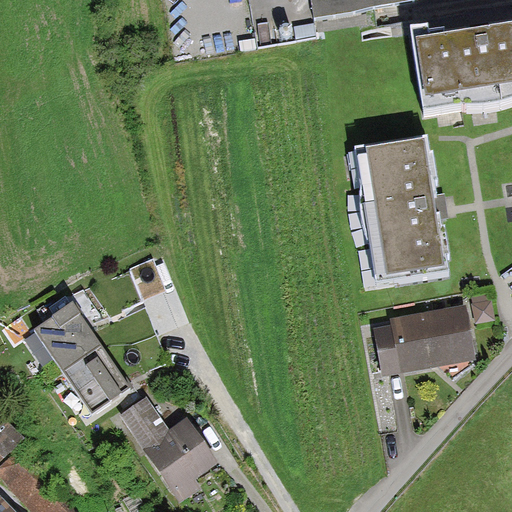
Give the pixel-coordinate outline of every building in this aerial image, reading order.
[(313,0),(316,18),(426,0),(313,0)] [(426,116),(511,103),(511,34),(416,49),(426,116)] [(443,275),(423,150),(361,159),(382,285),(443,275)] [(491,302),(473,305),(476,325),(494,322),(491,302)] [(90,419),(131,392),(127,388),(74,307),(34,334),(90,419)] [(476,362),(466,309),(394,323),(394,328),(377,331),(386,379),(476,362)] [(146,399),(119,417),(179,506),(202,490),(196,482),(218,467),(187,422),(170,434),(146,399)] [(0,470),(14,457),(27,444),(0,415),(0,470)] [(0,479),(32,511),(68,511),(14,457),(0,470),(0,479)] [(0,511),(11,511),(0,500),(0,511)]
